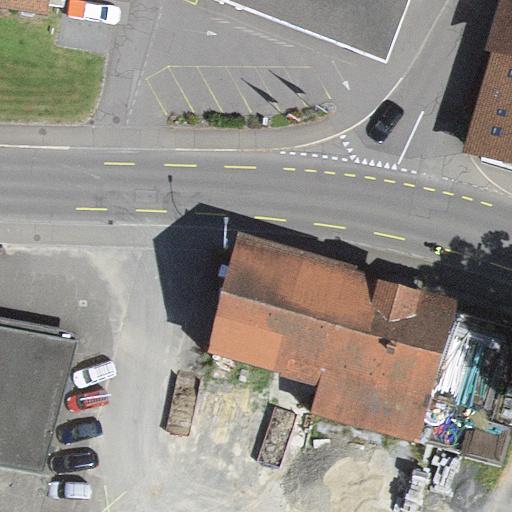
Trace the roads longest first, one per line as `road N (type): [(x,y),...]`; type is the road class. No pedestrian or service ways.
road 1 (tertiary): [(0,180),(179,185),(387,206)]
road 2 (unknown): [(179,185),(131,471),(135,497),(148,511)]
road 3 (residential): [(387,206),(472,0)]
road 4 (tertiary): [(387,206),(511,247)]
